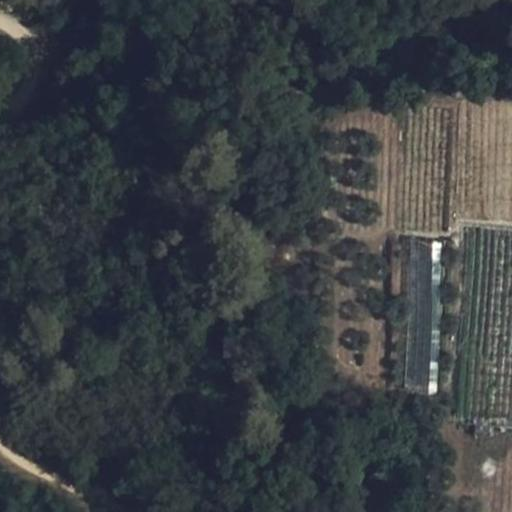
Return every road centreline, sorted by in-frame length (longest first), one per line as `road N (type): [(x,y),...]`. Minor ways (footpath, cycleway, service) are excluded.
road 1 (track): [(122,511),(88,482),(10,446),(0,430)]
road 2 (track): [(0,121),(21,110),(29,55),(0,22)]
